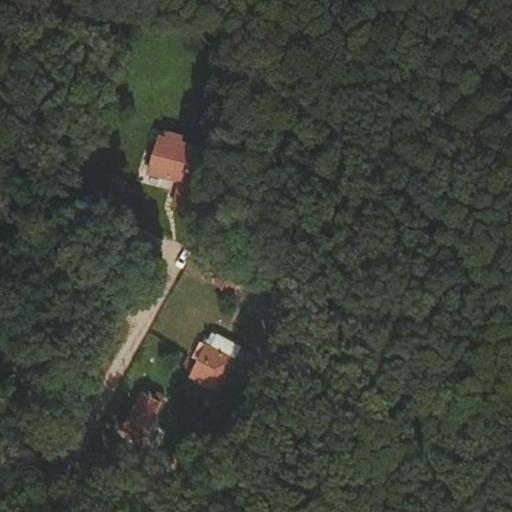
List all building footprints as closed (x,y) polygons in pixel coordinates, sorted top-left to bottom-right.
[(163,138),(155,136),(145,172),(174,181),(167,203),(188,210),(202,161),(195,158),(197,148),(176,142),(177,135),(164,131),(163,138)] [(195,158),(202,161),(205,150),(197,148),(195,158)] [(226,290),(244,299),(251,283),(241,277),(242,272),(236,269),(226,290)] [(254,277),(242,272),(241,277),(251,283),(254,277)] [(180,299),(196,307),(202,297),(211,302),(217,289),(208,285),(209,282),(193,275),(180,299)] [(196,307),(206,311),(211,302),(202,297),(196,307)] [(209,397),(223,368),(229,355),(225,353),(202,342),(196,354),(192,352),(185,366),(189,367),(181,384),(209,397)] [(235,358),(229,355),(223,368),(231,372),(235,358)] [(138,413),(130,410),(114,445),(130,453),(149,411),(140,408),(138,413)]
